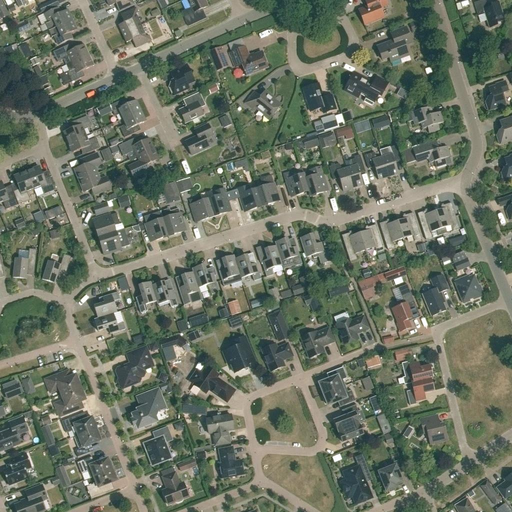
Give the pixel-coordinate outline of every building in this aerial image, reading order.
[(26,0),(14,0),(19,8),(28,4),(26,0)] [(128,0),(105,0),(109,7),(115,5),(119,12),(134,5),(131,0),(129,1),(128,0)] [(204,0),(186,0),(191,8),(181,13),(188,27),(206,19),(202,10),(208,7),(204,0)] [(387,6),(384,0),(368,0),(371,6),(359,11),(364,26),(383,19),(380,9),(387,6)] [(488,8),(485,0),(484,0),(474,3),(478,17),(485,15),(489,29),(498,27),(497,24),(505,22),(499,2),(491,5),(491,7),(488,8)] [(118,26),(122,35),(141,26),(135,15),(138,14),(136,8),(120,16),(124,23),(118,26)] [(45,26),(48,32),(72,20),(67,10),(58,15),(55,10),(44,15),(48,24),(45,26)] [(72,20),(48,32),(51,38),(54,37),(58,46),(69,40),(67,35),(77,30),(72,20)] [(30,28),(27,22),(17,27),(20,33),(30,28)] [(141,26),(122,35),(126,43),(132,41),(135,49),(151,41),(149,36),(146,37),(141,26)] [(411,43),(405,27),(392,32),(395,40),(377,47),(382,61),(389,58),(390,62),(408,56),(404,45),(411,43)] [(71,64),(89,56),(83,45),(72,51),(69,45),(52,53),(57,63),(68,58),(71,64)] [(209,54),(217,73),(230,68),(222,48),(209,54)] [(249,58),(245,48),(229,54),(235,68),(242,65),(246,76),(267,68),(262,53),(249,58)] [(71,64),(74,70),(63,75),(67,85),(84,77),(82,72),(94,66),(89,56),(71,64)] [(39,64),(36,58),(30,61),(33,67),(39,64)] [(194,80),(187,66),(170,74),(172,79),(170,80),(171,82),(170,83),(168,88),(172,97),(189,90),(186,83),(194,80)] [(373,83),(354,73),(351,80),(350,79),(343,91),(357,98),(359,95),(365,99),(363,102),(372,106),(379,93),(382,95),(388,83),(376,77),(373,83)] [(44,76),(38,79),(42,86),(48,83),(44,76)] [(508,91),(505,83),(488,88),(490,93),(487,94),(488,97),(487,97),(485,102),(488,111),(506,106),(501,93),(508,91)] [(322,98),(318,84),(303,89),(310,112),(321,108),(323,114),(335,110),(331,95),(322,98)] [(209,88),(211,94),(220,91),(218,85),(209,88)] [(272,96),(266,91),(261,98),(254,93),(246,104),(252,109),(254,107),(269,120),(281,105),(271,97),(272,96)] [(205,106),(199,94),(187,99),(190,106),(179,111),(185,124),(203,116),(200,109),(205,106)] [(119,115),(121,121),(141,112),(136,101),(128,105),(125,99),(109,107),(114,117),(119,115)] [(439,113),(433,115),(431,107),(411,113),(415,126),(421,124),(423,129),(427,128),(429,134),(439,130),(437,125),(443,123),(439,113)] [(145,122),(141,112),(121,121),(124,126),(119,128),(124,139),(140,132),(137,126),(145,122)] [(322,125),(342,119),(341,115),(334,117),(333,115),(320,119),(322,125)] [(63,133),(67,143),(85,136),(83,130),(91,127),(87,117),(74,122),(76,128),(63,133)] [(230,117),(224,119),(226,127),(233,125),(230,117)] [(511,117),(499,122),(501,128),(499,128),(500,130),(498,131),(496,135),(499,145),(511,140),(511,117)] [(343,124),(342,119),(322,125),(323,130),(343,124)] [(213,136),(208,125),(194,132),(197,138),(185,143),(190,156),(209,148),(205,139),(213,136)] [(339,138),(351,135),(350,128),(337,131),(339,138)] [(85,136),(67,143),(72,154),(84,149),(86,154),(99,149),(95,139),(87,142),(85,136)] [(134,152),(136,158),(154,150),(149,139),(137,145),(134,139),(118,147),(122,157),(134,152)] [(307,150),(321,147),(320,141),(305,144),(307,150)] [(450,157),(447,147),(432,152),(429,144),(412,149),(415,157),(420,155),(422,160),(428,158),(430,164),(434,162),(436,168),(446,165),(444,159),(450,157)] [(387,156),(382,157),(388,178),(398,174),(394,161),(400,159),(395,146),(385,150),(387,156)] [(109,149),(101,152),(103,157),(111,154),(109,149)] [(154,150),(136,158),(139,164),(128,169),(133,179),(149,171),(147,166),(159,160),(154,150)] [(378,181),(388,178),(382,157),(376,159),(374,153),(364,156),(368,169),(374,168),(378,181)] [(79,182),(97,175),(94,168),(101,166),(97,155),(85,159),(88,164),(74,170),(79,182)] [(346,169),(353,189),(363,186),(359,173),(364,171),(360,156),(354,157),(354,159),(350,161),(352,167),(346,169)] [(511,156),(504,159),(506,165),(504,166),(504,168),(503,168),(501,173),(504,183),(511,179),(511,156)] [(353,189),(346,169),(341,170),(339,164),(329,168),(333,181),(339,179),(343,192),(353,189)] [(26,172),(33,190),(40,187),(43,195),(55,191),(50,178),(44,180),(39,167),(26,172)] [(302,169),(301,169),(310,197),(328,192),(320,168),(309,171),(311,177),(305,179),(302,169)] [(310,197),(301,169),(284,175),(286,180),(285,180),(291,198),(303,194),(303,193),(308,191),(310,197)] [(13,193),(18,205),(29,201),(26,193),(33,190),(26,172),(14,177),(19,190),(13,193)] [(97,175),(79,182),(83,194),(91,190),(93,196),(110,189),(106,178),(99,181),(97,175)] [(256,190),(262,207),(279,202),(274,184),(273,184),(270,176),(260,179),(262,187),(256,190)] [(193,190),(189,178),(176,182),(180,194),(193,190)] [(0,182),(0,203),(3,203),(6,210),(18,205),(13,193),(6,195),(1,182),(0,182)] [(262,207),(256,190),(251,191),(249,185),(237,189),(244,213),(262,207)] [(214,198),(208,200),(213,218),(231,212),(224,189),(212,193),(214,198)] [(196,223),(213,218),(208,200),(201,202),(199,198),(189,201),(196,223)] [(109,212),(106,202),(92,207),(95,217),(109,212)] [(441,210),(435,212),(442,235),(447,234),(445,228),(450,226),(452,232),(459,230),(451,203),(440,207),(441,210)] [(160,212),(168,237),(186,232),(180,214),(179,214),(178,209),(170,211),(169,209),(160,212)] [(51,210),(44,213),(47,220),(54,217),(51,210)] [(438,236),(442,235),(435,212),(429,214),(427,211),(417,214),(425,240),(433,238),(431,232),(436,231),(438,236)] [(150,243),(168,237),(160,212),(143,218),(145,225),(150,243)] [(403,220),(397,222),(402,239),(412,236),(414,242),(421,240),(413,213),(402,217),(403,220)] [(98,238),(116,233),(113,226),(119,224),(116,214),(110,216),(110,215),(92,221),(98,238)] [(393,242),(402,239),(397,222),(390,224),(389,221),(379,224),(387,250),(394,248),(393,242)] [(41,232),(35,225),(28,230),(35,237),(41,232)] [(366,232),(359,234),(365,251),(375,248),(376,254),(383,252),(375,225),(365,229),(366,232)] [(57,230),(49,232),(51,240),(59,238),(57,230)] [(98,238),(103,256),(121,250),(121,249),(129,246),(124,230),(116,233),(98,238)] [(355,254),(365,251),(359,234),(353,236),(352,233),(341,236),(350,262),(357,260),(355,254)] [(315,245),(312,235),(299,239),(306,258),(312,256),(313,259),(318,258),(320,265),(331,262),(328,251),(324,252),(321,243),(315,245)] [(287,239),(275,243),(282,266),(284,269),(294,266),(295,267),(302,265),(296,247),(290,249),(287,239)] [(271,269),(282,266),(275,243),(274,243),(276,246),(264,250),(267,260),(261,262),(266,278),(273,276),(271,269)] [(36,251),(29,250),(28,260),(14,259),(12,279),(23,280),(23,276),(34,277),(36,251)] [(71,258),(63,255),(60,266),(47,262),(41,280),(51,284),(53,279),(63,283),(71,258)] [(240,279),(241,279),(233,256),(222,260),(225,270),(219,272),(224,288),(230,285),(228,279),(239,276),(240,279)] [(233,256),(241,279),(252,275),(254,282),(261,280),(256,264),(249,266),(246,256),(235,259),(234,256),(233,256)] [(466,258),(464,259),(453,264),(456,272),(469,266),(466,258)] [(203,265),(192,269),(201,300),(202,300),(198,289),(207,286),(211,294),(219,292),(213,274),(207,276),(203,265)] [(406,275),(403,267),(383,274),(386,282),(406,275)] [(201,300),(192,269),(191,269),(193,273),(181,277),(184,287),(178,289),(183,305),(201,300)] [(311,290),(307,276),(299,278),(301,285),(291,288),(293,295),(311,290)] [(448,290),(443,276),(430,281),(434,290),(422,295),(431,317),(446,311),(440,298),(442,297),(441,293),(448,290)] [(478,286),(474,276),(468,278),(467,277),(454,282),(463,304),(484,296),(480,286),(478,286)] [(125,279),(118,281),(120,289),(127,287),(125,279)] [(150,282),(150,283),(157,305),(169,302),(171,308),(178,306),(173,291),(166,293),(163,282),(152,286),(150,282)] [(157,305),(150,283),(138,286),(142,297),(135,299),(140,314),(147,312),(145,305),(156,302),(157,306),(157,305)] [(361,288),(366,301),(378,296),(373,283),(361,288)] [(420,317),(407,285),(397,289),(404,305),(392,309),(398,324),(397,324),(400,332),(411,328),(407,320),(411,319),(412,321),(420,317)] [(276,289),(270,292),(274,301),(280,299),(276,289)] [(321,310),(314,292),(302,297),(306,306),(310,304),(313,313),(321,310)] [(94,320),(117,313),(113,302),(120,300),(117,293),(102,298),(104,304),(94,307),(97,319),(94,320)] [(230,303),(232,316),(242,314),(239,301),(230,303)] [(117,313),(94,320),(98,332),(108,329),(110,335),(125,330),(123,323),(117,325),(113,315),(117,313)] [(368,329),(363,317),(350,322),(349,320),(336,325),(344,345),(357,340),(355,334),(368,329)] [(182,332),(190,330),(187,321),(180,323),(182,332)] [(290,338),(283,321),(273,325),(279,342),(290,338)] [(334,342),(329,328),(316,333),(316,332),(300,338),(309,359),(324,353),(322,347),(334,342)] [(99,336),(101,344),(108,343),(107,335),(99,336)] [(169,339),(159,341),(162,350),(177,346),(180,349),(186,342),(178,336),(169,339)] [(251,354),(244,337),(232,342),(234,348),(223,353),(228,366),(230,365),(234,374),(249,368),(245,359),(246,356),(251,354)] [(325,348),(331,362),(342,357),(336,343),(325,348)] [(292,356),(287,344),(276,349),(275,345),(262,351),(264,358),(264,360),(265,364),(267,365),(271,372),(284,367),(281,361),(292,356)] [(152,366),(145,349),(127,355),(131,365),(118,370),(117,372),(119,378),(118,381),(120,387),(123,388),(138,382),(139,380),(139,378),(142,376),(143,374),(142,370),(152,366)] [(405,351),(396,354),(397,360),(406,357),(405,351)] [(369,358),(370,368),(383,366),(381,356),(369,358)] [(411,383),(411,384),(432,379),(429,366),(416,370),(414,364),(409,365),(408,362),(401,364),(405,378),(402,379),(404,385),(411,383)] [(218,376),(206,367),(200,375),(199,374),(197,374),(195,375),(194,376),(193,378),(193,380),(193,382),(195,383),(193,386),(205,394),(208,390),(226,403),(234,391),(216,378),(218,376)] [(322,392),(323,395),(345,386),(342,380),(346,379),(342,368),(326,374),(329,380),(319,384),(320,386),(318,387),(321,393),(322,392)] [(61,395),(80,388),(79,385),(80,383),(78,378),(76,377),(75,376),(71,377),(68,371),(45,380),(50,393),(59,390),(61,395)] [(369,378),(362,380),(366,391),(373,389),(369,378)] [(432,379),(411,384),(413,390),(406,392),(410,406),(416,405),(416,402),(421,400),(420,395),(433,391),(430,379),(432,379)] [(31,381),(25,386),(29,391),(35,386),(31,381)] [(173,392),(169,383),(159,387),(161,391),(166,389),(168,394),(173,392)] [(22,394),(18,384),(3,390),(7,400),(22,394)] [(347,392),(345,386),(323,395),(324,397),(322,398),(325,404),(327,404),(327,406),(337,402),(340,408),(355,401),(351,391),(347,392)] [(81,391),(80,388),(61,395),(63,401),(54,405),(59,418),(83,408),(80,402),(85,400),(84,399),(85,397),(83,392),(81,391)] [(165,409),(158,390),(137,398),(141,409),(138,410),(139,412),(132,415),(133,418),(132,421),(134,425),(137,426),(138,429),(143,427),(146,428),(152,426),(151,424),(156,422),(155,417),(158,416),(157,412),(165,409)] [(376,396),(369,399),(374,412),(381,409),(376,396)] [(206,407),(178,405),(181,415),(205,417),(206,407)] [(333,421),(338,432),(358,424),(354,414),(358,412),(355,406),(357,406),(356,405),(341,411),(341,412),(342,411),(345,417),(333,421)] [(220,418),(220,414),(210,416),(211,419),(206,420),(208,434),(213,434),(215,446),(229,443),(226,431),(233,430),(231,416),(220,418)] [(376,418),(381,432),(388,429),(384,415),(376,418)] [(74,437),(96,429),(92,418),(79,423),(76,416),(61,422),(66,434),(75,430),(78,436),(74,437)] [(439,426),(437,416),(420,420),(423,434),(427,433),(430,445),(447,441),(443,425),(439,426)] [(28,431),(22,418),(9,423),(11,430),(0,434),(0,451),(19,444),(16,436),(28,431)] [(182,420),(169,426),(171,431),(177,429),(178,432),(186,429),(182,420)] [(358,424),(338,432),(342,443),(353,439),(355,444),(354,444),(355,445),(370,439),(369,438),(368,439),(366,433),(362,434),(358,424)] [(172,441),(167,427),(152,433),(155,440),(144,445),(152,466),(162,462),(163,463),(170,460),(170,459),(171,459),(165,444),(172,441)] [(101,441),(96,429),(74,437),(79,449),(75,451),(77,458),(90,452),(88,446),(101,441)] [(235,462),(232,448),(218,450),(221,464),(219,465),(222,479),(244,475),(241,461),(235,462)] [(31,468),(26,454),(7,461),(10,469),(3,471),(8,485),(28,478),(25,470),(31,468)] [(368,471),(362,455),(354,458),(358,467),(346,472),(349,480),(341,483),(347,498),(353,496),(356,504),(371,498),(361,474),(368,471)] [(90,479),(93,477),(112,470),(111,468),(112,466),(110,461),(108,461),(108,459),(94,464),(91,457),(77,463),(81,475),(87,472),(90,479)] [(196,466),(194,460),(186,463),(188,469),(196,466)] [(405,472),(400,460),(393,463),(394,466),(378,473),(379,474),(377,475),(379,481),(381,480),(386,492),(388,491),(389,493),(395,490),(394,488),(396,488),(395,485),(402,483),(398,474),(405,472)] [(179,485),(173,468),(160,473),(167,490),(162,492),(167,505),(175,502),(177,503),(181,502),(182,499),(188,497),(183,484),(179,485)] [(113,472),(112,470),(93,477),(96,483),(86,487),(90,499),(105,493),(103,486),(116,481),(116,479),(117,477),(115,473),(113,472)] [(511,474),(504,480),(506,482),(497,489),(505,499),(511,493),(511,474)] [(495,488),(498,484),(493,480),(486,488),(494,495),(497,491),(495,488)] [(25,492),(27,499),(21,502),(21,503),(14,506),(16,511),(43,511),(45,511),(41,501),(47,499),(42,486),(25,492)] [(468,506),(465,500),(455,506),(458,511),(468,506)]
